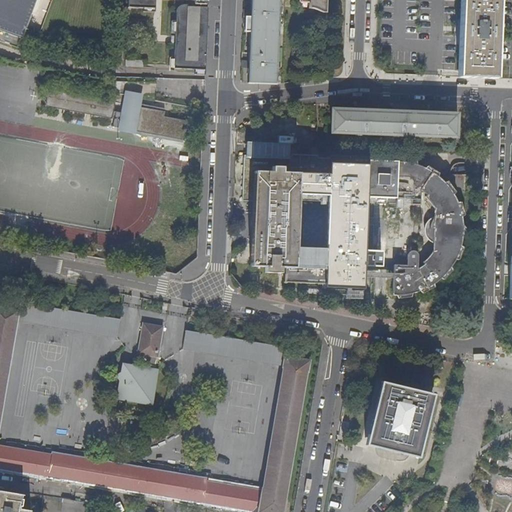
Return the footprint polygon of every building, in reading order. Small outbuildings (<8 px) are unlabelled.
[(34,0),(0,0),(0,30),(20,39),(34,0)] [(128,0),(126,67),(206,70),(208,6),(183,4),(183,0),(128,0)] [(279,0),(245,0),(245,18),(245,32),(251,33),(250,47),(245,47),(244,54),(243,53),(242,69),(243,69),(243,82),(276,83),(277,48),(275,48),(275,40),(278,40),(279,0)] [(320,12),(325,1),(324,0),(309,0),(309,9),(312,9),(317,11),(320,12)] [(459,77),(496,79),(496,72),(498,72),(498,71),(496,71),(497,64),(498,64),(498,62),(497,62),(497,57),(498,57),(498,56),(497,56),(499,12),(500,12),(500,11),(499,11),(499,5),(500,5),(500,4),(498,4),(498,0),(461,0),(462,2),(460,2),(460,3),(462,3),(461,9),(460,9),(460,10),(461,10),(460,54),(458,54),(458,55),(460,55),(459,61),(458,61),(458,62),(459,62),(459,70),(458,70),(458,71),(459,71),(459,77)] [(114,102),(50,91),(47,107),(115,118),(113,127),(118,128),(121,113),(112,111),(114,102)] [(143,95),(125,92),(121,113),(118,128),(117,132),(136,135),(137,130),(141,105),(143,95)] [(441,106),(441,105),(433,105),(433,108),(438,112),(438,114),(409,113),(409,109),(410,109),(411,105),(405,105),(405,104),(397,104),(397,107),(401,110),(401,111),(372,110),(372,107),(373,107),(373,104),(368,104),(368,102),(360,102),(360,105),(363,109),(363,110),(332,108),(331,133),(332,133),(333,131),(455,137),(455,138),(457,138),(458,113),(445,113),(445,109),(447,109),(447,106),(441,106)] [(166,109),(141,105),(137,130),(186,138),(189,119),(166,115),(166,109)] [(291,141),(290,156),(299,157),(300,141),(291,141)] [(299,157),(290,156),(245,154),(242,200),(255,201),(253,269),(270,270),(270,275),(281,276),(282,270),(286,270),(302,271),(305,198),(363,202),(420,204),(419,194),(433,211),(432,254),(416,270),(416,257),(414,254),(408,254),(405,257),(405,269),(392,268),(391,299),(410,297),(427,289),(444,276),(457,255),(461,235),(457,205),(444,185),(424,170),(395,161),(299,157)] [(302,271),(286,270),(285,285),(361,289),(362,270),(373,270),(375,270),(376,268),(376,264),(375,263),(373,262),(361,261),(363,202),(305,198),(302,271)] [(20,301),(18,311),(17,320),(117,337),(121,319),(20,301)] [(310,360),(285,356),(283,366),(283,367),(284,367),(263,488),(262,489),(262,490),(260,501),(205,492),(207,481),(208,479),(52,453),(52,454),(0,444),(0,419),(17,320),(18,311),(0,307),(0,468),(153,494),(253,511),(283,511),(294,450),(307,370),(308,370),(310,360)] [(162,326),(153,324),(152,328),(142,326),(137,354),(147,355),(146,362),(155,363),(156,357),(157,357),(162,325),(162,326)] [(283,366),(285,356),(286,347),(186,330),(183,349),(283,366)] [(115,399),(151,406),(156,379),(147,377),(149,368),(140,366),(136,360),(115,375),(119,380),(115,399)] [(147,377),(156,379),(158,370),(149,368),(147,377)] [(432,392),(385,380),(371,441),(418,452),(432,392)] [(260,501),(262,490),(207,481),(205,492),(260,501)] [(24,495),(0,491),(0,492),(0,511),(31,511),(22,509),(24,495)] [(102,511),(103,506),(103,505),(44,496),(41,511),(102,511)]
